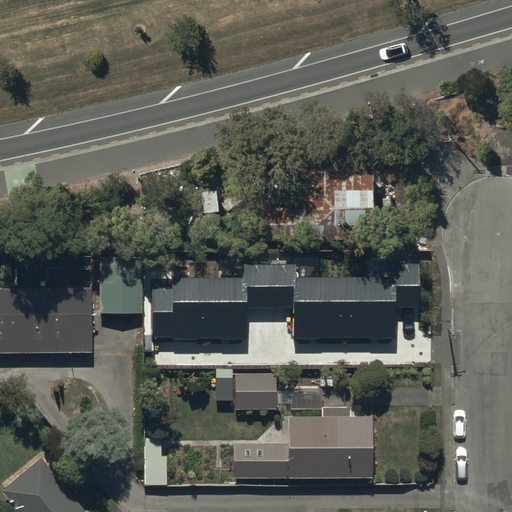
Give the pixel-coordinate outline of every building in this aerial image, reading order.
[(342,226),(364,226),(364,214),(372,214),(372,177),(300,178),(301,211),(261,211),(261,247),(342,246),(342,226)] [(219,261),(219,300),(258,300),(258,261),(219,261)] [(142,262),(100,262),(100,317),(142,317),(142,262)] [(0,292),(0,357),(93,357),(93,293),(0,292)] [(260,325),(260,366),(368,366),(369,330),(363,330),(363,305),(338,304),(338,296),(316,296),(316,305),(277,305),(277,325),(260,325)] [(230,413),(276,412),(275,376),(236,377),(236,385),(213,386),(213,404),(230,404),(230,413)] [(233,448),(233,482),(370,483),(370,421),(347,421),(347,411),(320,411),(320,422),(286,422),(286,448),(233,448)] [(144,459),(144,488),(166,488),(166,459),(144,459)] [(82,511),(43,461),(1,494),(15,511),(82,511)]
